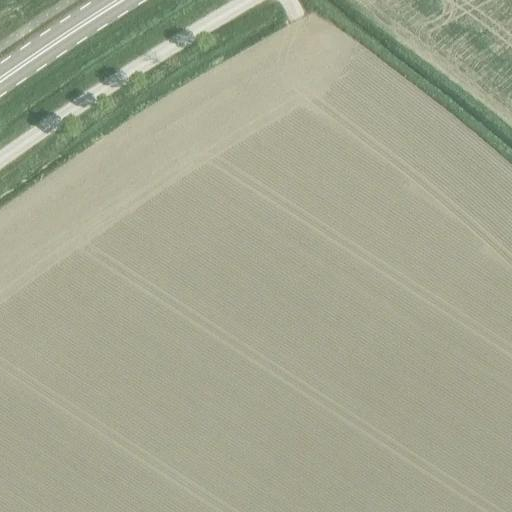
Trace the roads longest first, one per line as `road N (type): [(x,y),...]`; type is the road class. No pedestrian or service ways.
road 1 (unclassified): [(0,161),(72,108),(256,0)]
road 2 (secondary): [(0,81),(122,0)]
